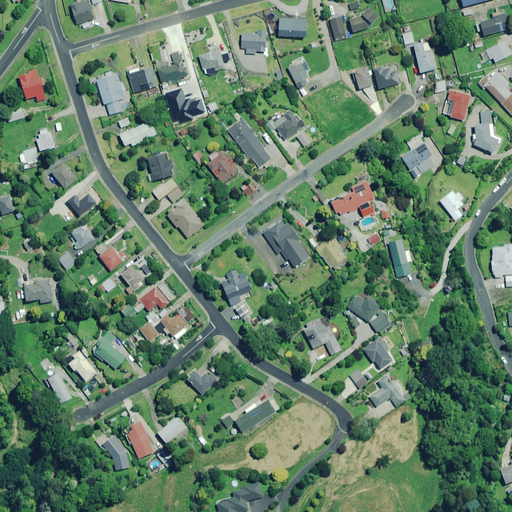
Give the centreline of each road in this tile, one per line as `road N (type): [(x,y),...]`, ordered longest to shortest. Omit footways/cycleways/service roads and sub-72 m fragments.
road 1 (residential): [(405,103),(178,268)]
road 2 (residential): [(178,268),(100,166),(62,52)]
road 3 (residential): [(511,368),(494,340),(468,252),(475,221),(511,175)]
road 4 (residential): [(244,0),(62,52)]
road 5 (residential): [(80,415),(170,367),(221,323)]
road 6 (residential): [(347,426),(337,409),(248,353),(221,323)]
